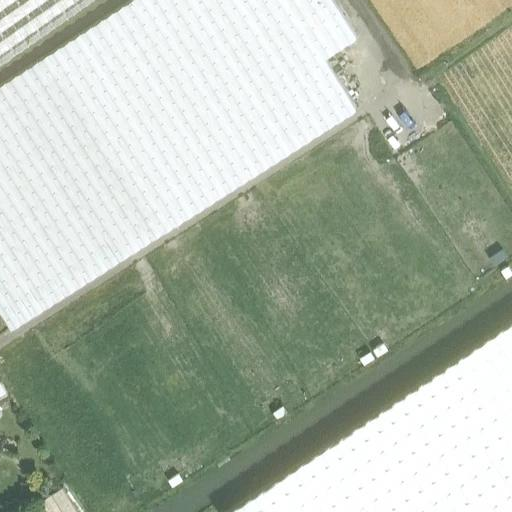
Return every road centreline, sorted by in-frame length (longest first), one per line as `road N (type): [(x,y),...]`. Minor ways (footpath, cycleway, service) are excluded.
road 1 (unclassified): [(0,341),(401,85),(352,0)]
road 2 (unclassified): [(0,77),(119,0)]
